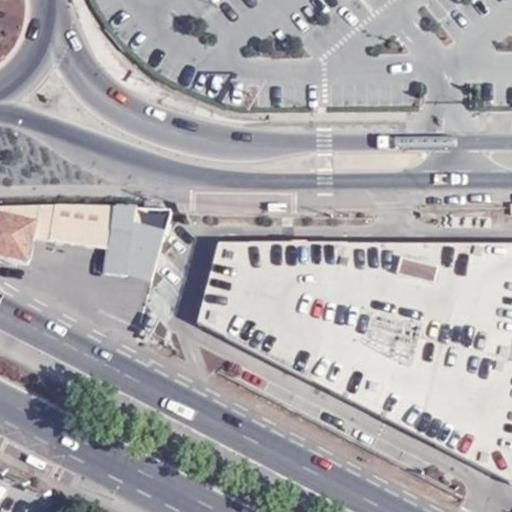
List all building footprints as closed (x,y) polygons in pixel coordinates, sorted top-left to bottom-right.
[(106,273),(142,279),(149,236),(150,225),(134,221),(136,206),(2,205),(0,212),(0,254),(28,260),(33,236),(109,247),(106,273)] [(150,225),(149,236),(142,279),(153,281),(167,229),(150,225)] [(221,243),(199,324),(495,476),(511,485),(511,245),(505,246),(221,243)] [(54,284),(88,300),(96,283),(63,266),(54,284)] [(45,511),(52,499),(0,472),(0,492),(31,510),(29,511),(45,511)]
